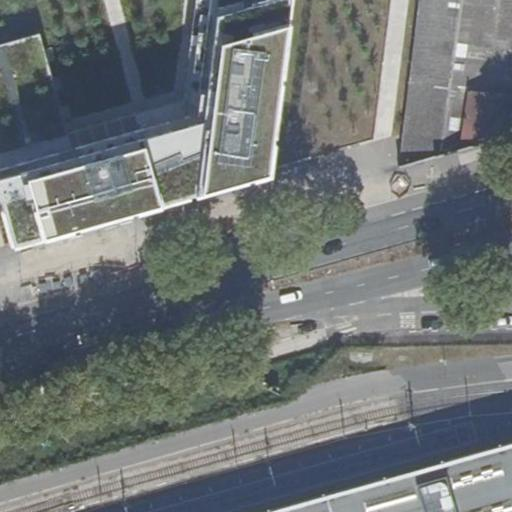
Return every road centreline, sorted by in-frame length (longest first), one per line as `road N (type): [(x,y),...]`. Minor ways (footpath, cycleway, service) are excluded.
road 1 (primary): [(511,186),(0,330)]
road 2 (primary): [(0,378),(511,244)]
